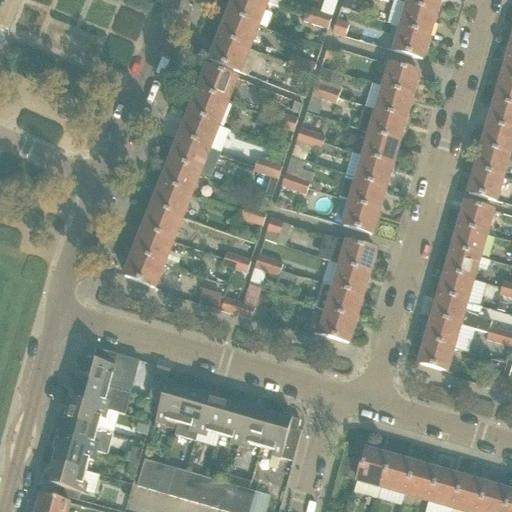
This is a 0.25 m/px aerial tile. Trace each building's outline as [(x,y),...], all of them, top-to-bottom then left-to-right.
[(257,0),(233,0),(228,15),(257,26),(266,3),(257,0)] [(352,0),(344,0),(341,9),(349,12),(353,0),(352,0)] [(405,0),(404,5),(435,14),(439,0),(405,0)] [(394,2),(387,25),(397,28),(401,29),(428,37),(435,14),(404,5),(394,2)] [(307,10),(303,22),(315,27),(319,14),(307,10)] [(319,14),(315,27),(326,30),(327,31),(329,24),(331,18),(319,14)] [(228,15),(218,38),(248,50),(257,26),(228,15)] [(333,34),(346,37),(350,25),(337,21),(333,34)] [(401,29),(397,28),(391,51),(422,60),(428,37),(401,29)] [(248,50),(218,38),(209,62),(239,73),(248,50)] [(324,60),(338,63),(341,50),(328,47),(324,60)] [(289,63),(287,69),(299,74),(303,61),(291,57),(289,63)] [(511,57),(508,57),(501,80),(511,82),(511,57)] [(303,61),(299,74),(311,78),(316,65),(315,65),(303,61)] [(387,65),(380,88),(411,98),(418,74),(387,65)] [(207,68),(198,91),(227,103),(236,80),(207,68)] [(322,70),(319,81),(330,84),(333,74),(322,70)] [(511,82),(501,80),(495,102),(511,107),(511,82)] [(314,91),(312,97),(323,101),(328,88),(316,84),(314,91)] [(328,88),(323,101),(335,105),(337,99),(339,93),(328,88)] [(380,88),(374,111),(377,112),(404,120),(411,98),(380,88)] [(198,91),(189,115),(218,126),(227,103),(198,91)] [(310,102),(307,113),(318,116),(321,105),(310,102)] [(511,107),(495,102),(488,125),(511,132),(511,107)] [(374,111),(367,134),(370,135),(398,143),(404,120),(377,112),(374,111)] [(271,117),(269,125),(281,129),(285,116),(273,112),(271,117)] [(189,115),(180,138),(209,149),(218,126),(189,115)] [(285,116),(281,129),(293,133),(295,125),(297,120),(285,116)] [(511,132),(488,125),(482,148),(508,156),(511,143),(511,132)] [(299,137),(297,142),(308,147),(313,134),(301,130),(299,137)] [(313,134),(308,147),(320,151),(322,145),(325,138),(313,134)] [(367,134),(360,157),(363,158),(391,166),(398,143),(370,135),(367,134)] [(180,138),(171,161),(200,173),(211,177),(220,154),(209,149),(180,138)] [(482,148),(475,171),(502,179),(508,156),(482,148)] [(360,157),(354,180),(384,189),(391,166),(363,158),(360,157)] [(255,166),(253,172),(265,176),(269,164),(257,159),(255,166)] [(171,161),(161,184),(191,196),(200,173),(171,161)] [(269,164),(265,176),(277,181),(279,174),(282,168),(269,164)] [(502,179),(475,171),(468,194),(495,202),(502,179)] [(284,182),(282,188),(293,192),(298,179),(286,175),(284,182)] [(298,179),(293,192),(305,196),(307,190),(310,184),(298,179)] [(354,180),(347,203),(350,204),(378,212),(384,189),(354,180)] [(161,184),(152,207),(181,219),(191,196),(161,184)] [(350,204),(347,203),(340,227),(371,235),(378,212),(350,204)] [(492,212),(465,204),(459,227),(486,235),(492,212)] [(152,207),(143,231),(172,242),(181,219),(152,207)] [(240,212),(237,220),(250,224),(254,211),(242,207),(240,212)] [(254,211),(250,224),(262,228),(264,220),(266,215),(254,211)] [(271,220),(266,233),(278,237),(282,224),(271,220)] [(486,235),(459,227),(452,250),(479,258),(486,235)] [(143,231),(134,254),(163,265),(172,242),(143,231)] [(329,237),(322,261),(340,266),(368,274),(375,251),(355,245),(347,243),(329,237)] [(479,258),(452,250),(445,273),(472,281),(479,258)] [(163,265),(134,254),(124,278),(154,289),(163,265)] [(224,259),(222,267),(234,271),(238,258),(226,254),(224,259)] [(257,264),(255,270),(266,274),(271,261),(259,257),(257,264)] [(238,258),(234,271),(246,275),(248,267),(250,262),(238,258)] [(479,259),(476,267),(487,270),(489,262),(479,259)] [(271,261),(266,274),(278,278),(280,272),(282,266),(271,261)] [(340,266),(333,289),(361,297),(368,274),(340,266)] [(472,281),(445,273),(439,296),(466,303),(472,281)] [(502,289),(500,297),(511,300),(511,298),(511,285),(504,283),(502,289)] [(323,286),(316,309),(326,312),(354,321),(361,297),(333,289),(323,286)] [(198,305),(198,306),(220,312),(221,313),(221,312),(221,311),(224,300),(223,300),(219,299),(219,297),(202,292),(198,305)] [(439,296),(432,318),(459,326),(488,335),(490,328),(491,323),(463,312),(466,303),(439,296)] [(221,311),(221,312),(233,316),(233,315),(236,303),(224,299),(224,300),(221,311)] [(240,317),(239,318),(251,321),(252,320),(255,308),(243,305),(240,317)] [(354,321),(326,312),(320,336),(348,344),(353,324),(354,321)] [(459,326),(432,318),(426,341),(453,349),(459,326)] [(488,335),(486,341),(498,345),(502,332),(490,328),(488,335)] [(511,334),(502,332),(498,345),(511,348),(511,342),(511,334)] [(453,349),(426,341),(419,365),(446,372),(453,349)] [(80,365),(75,380),(109,390),(128,395),(130,396),(130,395),(128,394),(137,363),(139,363),(139,362),(96,350),(93,362),(79,358),(78,363),(80,364),(80,365)] [(170,371),(156,367),(147,399),(161,403),(170,371)] [(486,389),(497,392),(501,380),(490,377),(486,389)] [(68,397),(67,401),(108,412),(124,417),(125,415),(122,415),(128,395),(109,390),(75,380),(71,398),(68,397)] [(166,423),(177,426),(187,392),(171,387),(171,385),(166,384),(161,403),(155,424),(164,426),(166,423)] [(195,444),(197,436),(209,396),(204,395),(204,397),(187,392),(177,426),(174,438),(195,444)] [(207,435),(219,438),(229,404),(212,400),(213,397),(209,396),(197,436),(206,439),(207,435)] [(68,406),(64,422),(97,431),(100,420),(105,422),(108,412),(67,401),(66,406),(68,406)] [(229,446),(238,448),(250,408),(246,407),(245,409),(229,404),(219,438),(230,441),(229,446)] [(249,446),(260,450),(270,416),(254,411),(254,409),(250,408),(238,448),(247,451),(249,446)] [(270,416),(260,450),(272,453),(270,458),(292,464),(301,433),(297,432),(300,422),(287,419),(287,421),(270,416)] [(139,421),(135,433),(146,436),(149,424),(139,421)] [(57,439),(56,442),(96,454),(107,457),(113,436),(97,431),(64,422),(59,439),(57,439)] [(57,448),(52,464),(86,473),(89,462),(93,463),(96,454),(56,442),(54,447),(57,448)] [(130,463),(137,465),(141,451),(130,447),(126,462),(130,463)] [(356,482),(381,489),(390,458),(365,451),(356,482)] [(381,489),(405,496),(414,465),(390,458),(381,489)] [(346,459),(341,477),(353,481),(358,463),(346,459)] [(136,488),(147,491),(154,465),(144,462),(136,488)] [(130,464),(127,475),(134,477),(137,467),(137,466),(137,465),(130,463),(130,464)] [(86,473),(52,464),(47,481),(45,480),(44,485),(84,496),(87,486),(82,485),(86,473)] [(147,491),(157,494),(165,468),(154,465),(147,491)] [(405,496),(429,503),(438,472),(414,465),(405,496)] [(157,494),(168,497),(175,471),(165,468),(157,494)] [(168,497),(178,500),(186,474),(175,471),(168,497)] [(429,503),(453,509),(462,479),(438,472),(429,503)] [(178,500),(189,503),(196,477),(186,474),(178,500)] [(189,503),(199,506),(207,480),(196,477),(189,503)] [(228,486),(220,511),(231,511),(238,489),(248,492),(250,483),(230,477),(228,486)] [(453,509),(461,511),(478,511),(486,486),(462,479),(453,509)] [(199,506),(210,509),(217,483),(207,480),(199,506)] [(210,509),(219,511),(220,511),(228,486),(217,483),(210,509)] [(478,511),(504,511),(510,493),(486,486),(478,511)] [(231,511),(242,511),(249,492),(248,492),(238,489),(231,511)] [(242,511),(254,511),(259,495),(249,492),(242,511)] [(259,495),(254,511),(265,511),(269,498),(259,495)] [(41,497),(36,511),(67,511),(70,505),(41,497)]
